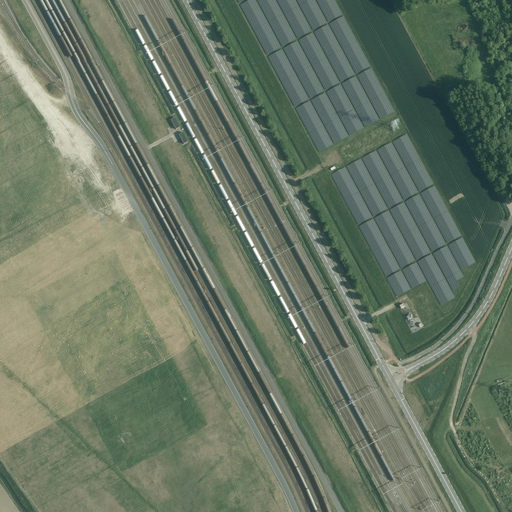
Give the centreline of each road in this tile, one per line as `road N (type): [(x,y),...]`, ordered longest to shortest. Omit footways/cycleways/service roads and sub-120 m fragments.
road 1 (unclassified): [(296,511),(79,116),(25,0)]
road 2 (secondary): [(389,379),(186,0)]
road 3 (secondary): [(389,379),(467,329),(511,248)]
road 4 (secondary): [(461,511),(389,379)]
